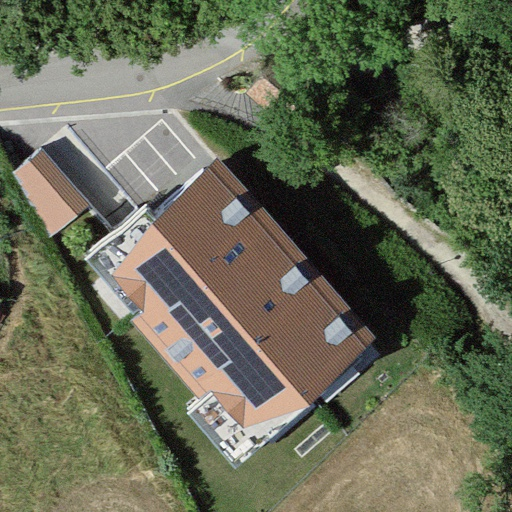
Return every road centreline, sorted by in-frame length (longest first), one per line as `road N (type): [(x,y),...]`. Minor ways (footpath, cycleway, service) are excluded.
road 1 (track): [(511,338),(448,261),(361,185),(165,61)]
road 2 (residential): [(0,89),(165,61),(222,39),(268,0)]
